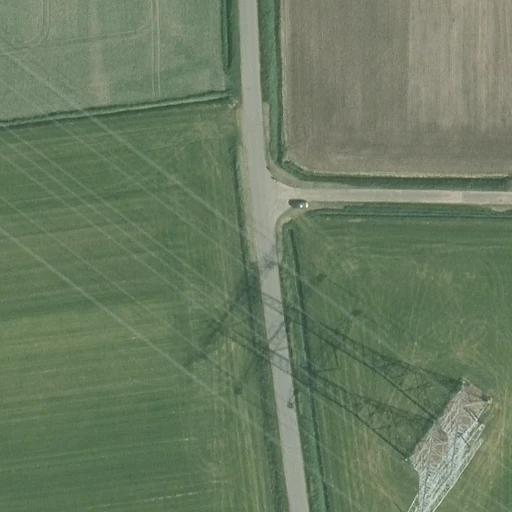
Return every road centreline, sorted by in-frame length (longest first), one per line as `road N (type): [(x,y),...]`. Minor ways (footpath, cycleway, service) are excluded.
road 1 (unclassified): [(300,511),(261,197)]
road 2 (unclassified): [(511,201),(261,197)]
road 3 (unclassified): [(261,197),(249,0)]
